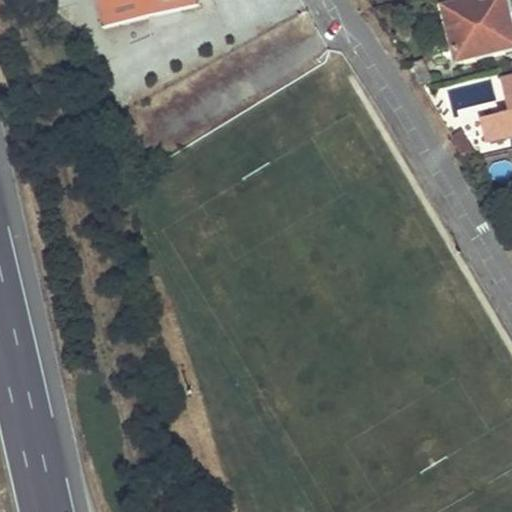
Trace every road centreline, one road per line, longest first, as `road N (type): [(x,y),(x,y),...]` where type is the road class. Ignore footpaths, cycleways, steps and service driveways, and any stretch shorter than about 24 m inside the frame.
road 1 (residential): [(340,0),(511,277)]
road 2 (motorway): [(47,511),(0,290)]
